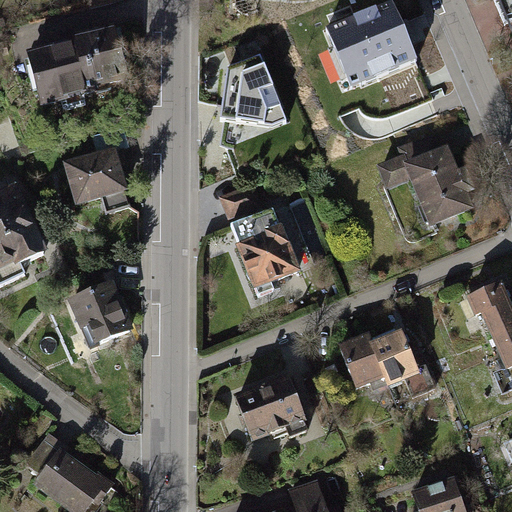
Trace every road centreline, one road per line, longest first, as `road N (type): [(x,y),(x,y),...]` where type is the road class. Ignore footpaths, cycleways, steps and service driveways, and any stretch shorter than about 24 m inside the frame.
road 1 (residential): [(170,377),(174,0)]
road 2 (residential): [(170,377),(511,241)]
road 3 (residential): [(0,353),(124,451),(170,464)]
road 4 (residential): [(511,155),(446,0)]
